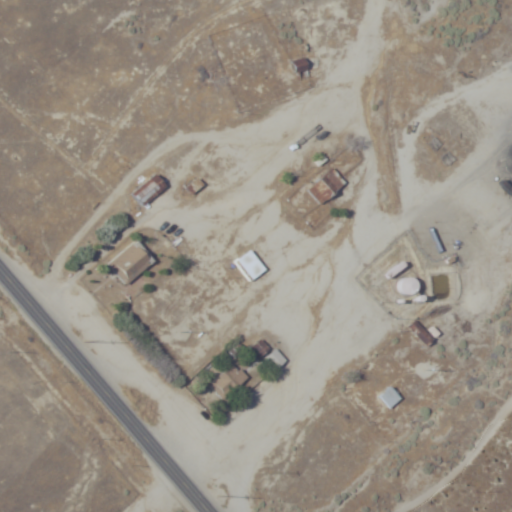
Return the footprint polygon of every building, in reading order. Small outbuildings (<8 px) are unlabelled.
[(343,184),(329,168),(305,190),(319,206),(343,184)] [(164,186),(152,174),(129,196),(142,208),(164,186)] [(126,286),(147,261),(126,244),(105,269),(126,286)] [(250,280),(264,270),(247,250),(234,261),(250,280)] [(416,282),(402,277),(396,292),(409,297),(416,282)] [(420,340),(426,335),(414,322),(409,327),(420,340)] [(263,359),(274,371),(285,361),(273,349),(263,359)] [(245,378),(229,362),(207,385),(222,400),(245,378)] [(398,400),(388,388),(376,397),(387,409),(398,400)]
